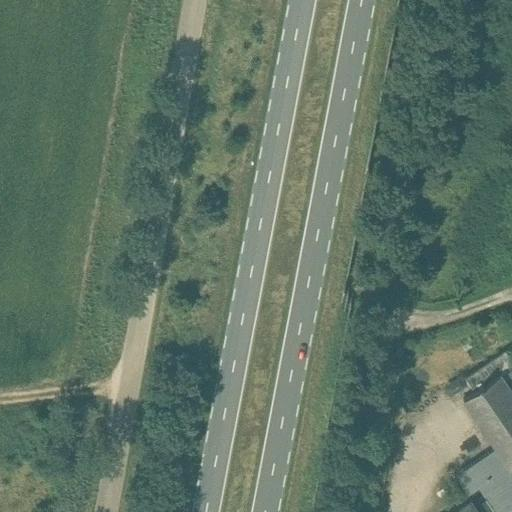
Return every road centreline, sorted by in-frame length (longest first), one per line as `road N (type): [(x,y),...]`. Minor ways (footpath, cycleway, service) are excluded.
road 1 (primary): [(266,511),(363,0)]
road 2 (primary): [(303,0),(207,511)]
road 3 (unclassified): [(102,511),(192,0)]
road 4 (track): [(124,384),(0,397)]
